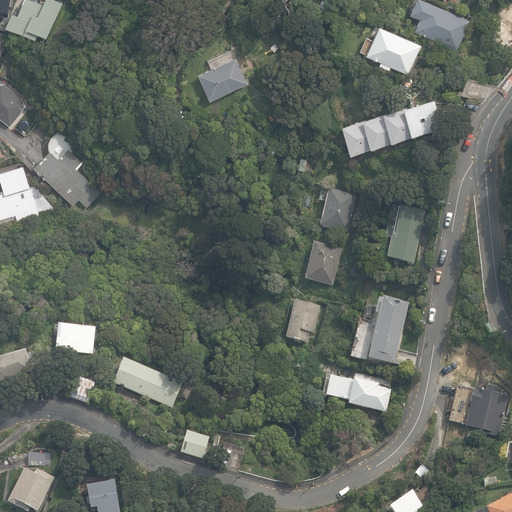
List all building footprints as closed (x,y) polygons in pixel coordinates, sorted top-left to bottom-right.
[(5,24),(34,38),(37,32),(45,36),(62,1),(59,0),(43,0),(42,2),(38,0),(22,0),(17,12),(12,10),(5,24)] [(326,9),(330,3),(324,0),(319,0),(317,5),(326,9)] [(414,29),(455,48),(468,19),(426,0),(414,0),(409,12),(419,17),(414,29)] [(492,39),(511,47),(511,44),(511,24),(501,19),(492,39)] [(390,65),(406,72),(419,43),(378,25),(365,53),(379,60),(377,64),(388,69),(390,65)] [(198,73),(209,99),(247,82),(236,56),(198,73)] [(0,116),(9,124),(21,110),(20,110),(26,101),(4,83),(0,82),(0,116)] [(341,124),(349,152),(441,125),(433,98),(341,124)] [(79,199),(87,207),(102,192),(78,169),(84,162),(69,148),(59,159),(50,150),(34,168),(73,205),(79,199)] [(0,222),(17,218),(18,219),(55,207),(35,185),(30,185),(24,164),(0,170),(0,177),(4,191),(0,192),(0,222)] [(320,226),(347,232),(355,196),(329,190),(320,226)] [(386,257),(413,262),(423,209),(399,204),(393,235),(390,235),(386,257)] [(124,219),(133,222),(135,215),(127,212),(124,219)] [(304,277),(331,284),(340,248),(313,241),(304,277)] [(349,355),(395,364),(409,303),(379,297),(374,321),(358,317),(349,355)] [(285,336),(306,341),(308,331),(313,332),(320,305),(294,299),(285,336)] [(366,314),(373,316),(375,307),(368,306),(366,314)] [(54,349),(92,353),(95,328),(57,323),(54,349)] [(485,325),(489,334),(494,332),(489,323),(485,325)] [(0,380),(9,378),(33,371),(32,369),(34,368),(33,363),(30,364),(26,350),(0,358),(0,380)] [(113,380),(172,406),(182,382),(123,357),(113,380)] [(348,405),(386,413),(392,390),(390,389),(392,382),(355,374),(354,380),(330,375),(325,396),(349,401),(348,405)] [(70,395),(88,402),(95,382),(77,375),(70,395)] [(484,434),(500,438),(508,437),(511,419),(504,417),(508,395),(496,393),(497,387),(487,384),(486,390),(473,387),(473,389),(457,386),(454,398),(470,402),(471,404),(465,426),(485,431),(484,434)] [(179,450),(204,458),(206,451),(204,450),(208,436),(185,429),(179,450)] [(29,465),(50,465),(50,453),(29,453),(29,465)] [(413,477),(418,484),(429,478),(432,474),(424,463),(413,477)] [(8,502),(28,511),(30,507),(39,511),(55,478),(37,469),(34,473),(24,468),(8,502)] [(483,478),(484,486),(497,484),(496,476),(483,478)] [(97,505),(98,511),(119,511),(114,478),(87,483),(91,506),(97,505)] [(476,511),(511,511),(511,489),(505,493),(507,496),(476,511)] [(416,511),(415,510),(422,505),(411,490),(389,505),(393,511),(416,511)]
